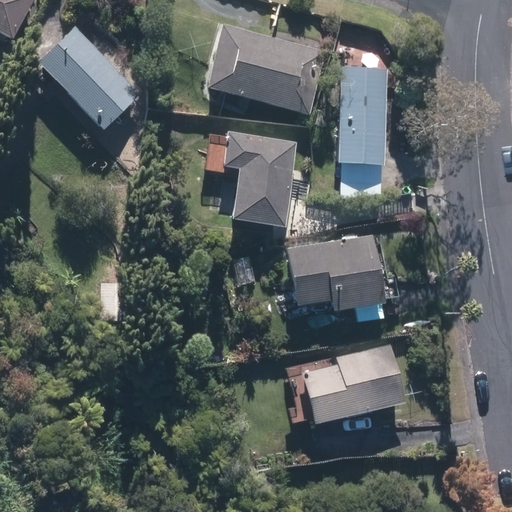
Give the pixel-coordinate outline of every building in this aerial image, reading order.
[(31,0),(0,0),(0,33),(10,39),(31,0)] [(307,114),(323,50),(221,23),(205,88),(307,114)] [(137,91),(74,28),(37,66),(100,128),(137,91)] [(381,166),(384,69),(340,68),(337,165),(381,166)] [(282,226),(296,142),(226,131),(221,164),(238,167),(229,218),(282,226)] [(380,304),(371,235),(284,247),(292,305),(328,300),(329,311),(380,304)] [(232,258),(236,286),(256,283),(252,255),(232,258)] [(311,423),(402,401),(388,343),(333,357),(335,363),(299,372),(311,423)]
